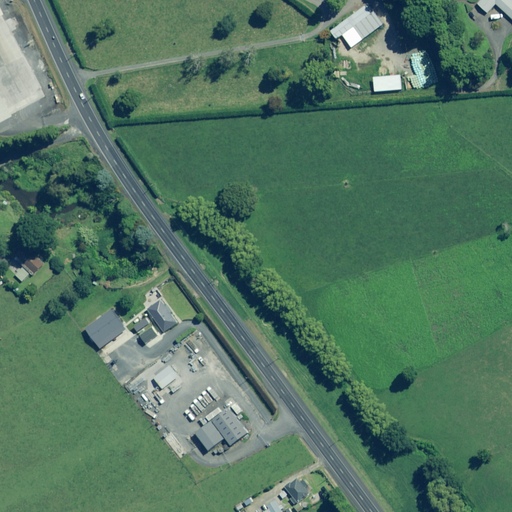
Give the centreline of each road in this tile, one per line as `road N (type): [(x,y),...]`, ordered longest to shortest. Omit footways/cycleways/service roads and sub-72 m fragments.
road 1 (trunk): [(369,511),(136,196),(35,0)]
road 2 (track): [(70,78),(309,32),(321,11),(307,0)]
